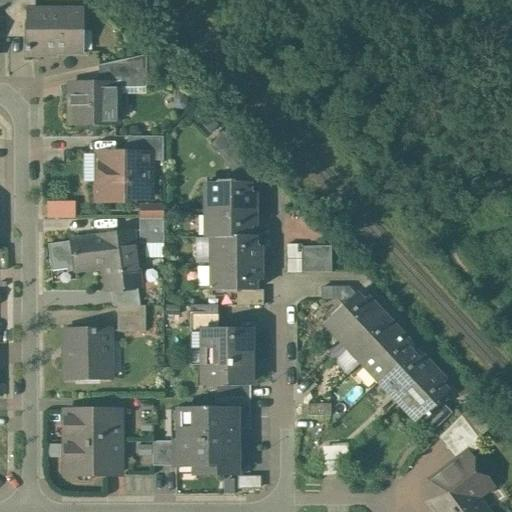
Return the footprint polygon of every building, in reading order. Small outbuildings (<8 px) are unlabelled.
[(18,0),(0,0),(0,37),(6,37),(6,11),(18,0)] [(18,0),(6,11),(6,37),(27,37),(27,9),(34,9),(33,0),(18,0)] [(34,9),(27,9),(27,37),(27,46),(25,46),(25,50),(27,50),(27,57),(54,57),(55,53),(80,53),(80,51),(79,51),(79,11),(80,11),(80,10),(34,9)] [(145,55),(97,66),(97,77),(120,77),(121,79),(146,79),(145,55)] [(97,83),(70,83),(70,125),(115,125),(115,108),(121,108),(121,79),(120,77),(97,77),(97,83)] [(162,137),(130,137),(130,153),(148,154),(148,161),(162,161),(162,137)] [(260,169),(241,150),(232,160),(251,178),(260,169)] [(130,153),(97,153),(97,201),(123,201),(123,199),(148,199),(148,161),(148,154),(130,153)] [(232,180),(216,180),(216,182),(205,182),(206,210),(247,210),(248,181),(232,182),(232,180)] [(51,216),(79,216),(79,200),(51,200),(51,216)] [(247,210),(206,210),(206,237),(211,237),(247,237),(247,210)] [(162,218),(138,218),(138,244),(162,244),(162,218)] [(131,231),(105,235),(106,235),(110,267),(103,268),(106,290),(110,290),(136,286),(138,286),(131,231)] [(105,235),(70,240),(71,241),(47,244),(50,271),(74,267),(74,271),(103,268),(110,267),(106,235),(105,235)] [(247,237),(211,237),(211,263),(253,264),(253,237),(247,237)] [(330,246),(301,246),(301,272),(331,272),(330,246)] [(253,264),(211,263),(211,291),(222,291),(222,293),(236,293),(237,293),(237,291),(253,290),(253,289),(253,264)] [(344,297),(344,285),(325,285),(325,297),(344,297)] [(136,286),(110,290),(112,306),(116,306),(139,305),(136,286)] [(253,290),(237,291),(237,293),(236,293),(237,305),(262,305),(262,289),(253,289),(253,290)] [(342,303),(330,313),(332,315),(324,323),(342,342),(373,314),(354,294),(343,304),(342,303)] [(139,305),(116,306),(116,331),(144,331),(144,306),(139,305)] [(217,305),(188,305),(188,314),(189,332),(201,332),(201,331),(217,331),(217,305)] [(373,314),(342,342),(361,362),(391,333),(373,314)] [(109,330),(66,330),(66,347),(64,347),(64,379),(109,379),(109,330)] [(217,331),(201,331),(201,332),(201,382),(249,382),(248,331),(217,331)] [(391,333),(361,362),(379,382),(409,353),(391,333)] [(409,353),(379,382),(397,401),(428,372),(409,353)] [(428,372),(397,401),(416,421),(419,417),(424,414),(425,415),(436,405),(435,403),(447,392),(428,372)] [(249,398),(225,398),(225,410),(234,410),(234,428),(249,428),(249,398)] [(330,404),(307,404),(307,415),(330,416),(330,404)] [(436,405),(425,415),(424,414),(419,417),(430,429),(446,415),(436,405)] [(225,410),(178,409),(179,441),(174,441),(174,466),(194,466),(195,473),(234,473),(234,428),(234,410),(225,410)] [(117,410),(63,411),(64,440),(120,440),(119,422),(117,422),(117,410)] [(460,415),(438,437),(456,461),(466,454),(467,456),(481,445),(460,415)] [(120,440),(64,440),(64,475),(117,475),(117,458),(120,458),(120,440)] [(174,441),(152,441),(152,466),(174,466),(174,441)] [(325,444),(327,474),(354,472),(352,442),(325,444)] [(456,461),(429,482),(431,485),(430,497),(427,500),(432,507),(431,511),(473,511),(468,504),(470,495),(478,488),(473,482),(482,476),(467,456),(466,454),(456,461)]
